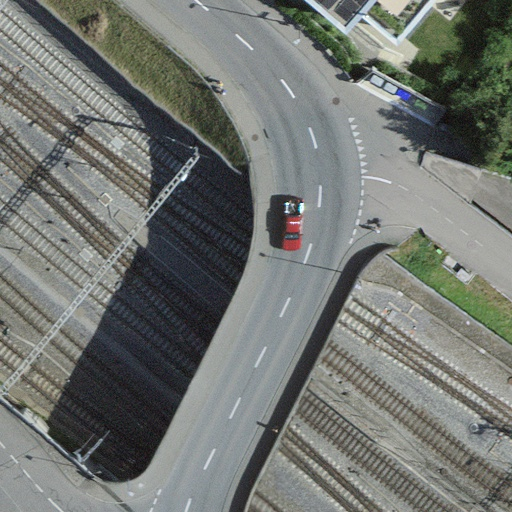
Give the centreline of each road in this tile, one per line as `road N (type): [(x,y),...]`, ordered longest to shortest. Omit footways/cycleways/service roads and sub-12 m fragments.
road 1 (residential): [(186,511),(298,277),(316,219),(317,159)]
road 2 (residential): [(317,159),(295,97),(265,59),(196,0)]
road 3 (residential): [(370,164),(511,269)]
road 4 (residential): [(370,164),(425,134),(511,161)]
